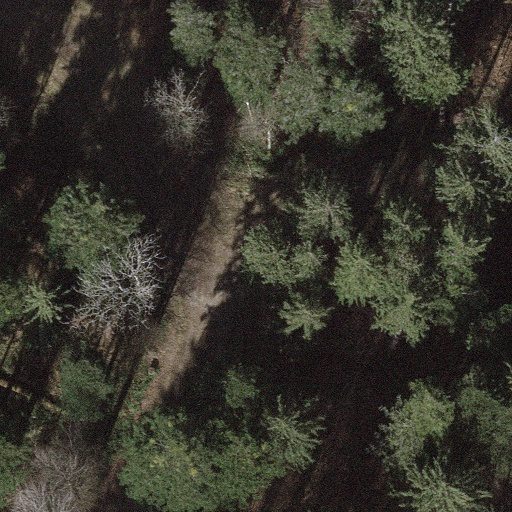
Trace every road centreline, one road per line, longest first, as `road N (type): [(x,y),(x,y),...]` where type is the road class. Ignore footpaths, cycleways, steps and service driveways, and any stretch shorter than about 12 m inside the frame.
road 1 (track): [(132,511),(232,282),(363,201),(511,180)]
road 2 (track): [(1,0),(69,53),(138,139),(222,305)]
